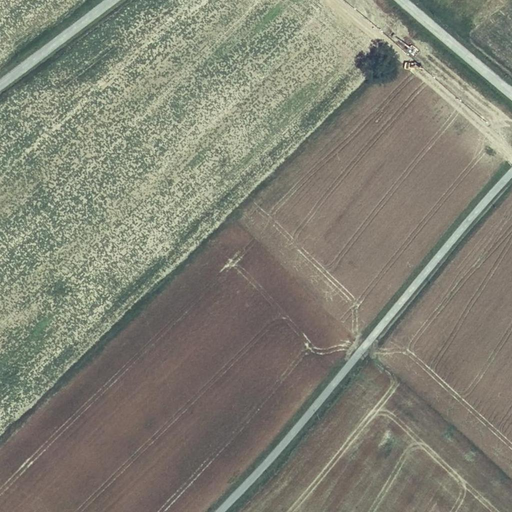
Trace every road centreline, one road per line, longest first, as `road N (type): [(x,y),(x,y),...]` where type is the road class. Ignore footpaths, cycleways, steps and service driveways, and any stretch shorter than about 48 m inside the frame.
road 1 (unclassified): [(219,511),(511,171)]
road 2 (tertiary): [(401,0),(511,93)]
road 3 (tertiary): [(0,84),(110,0)]
